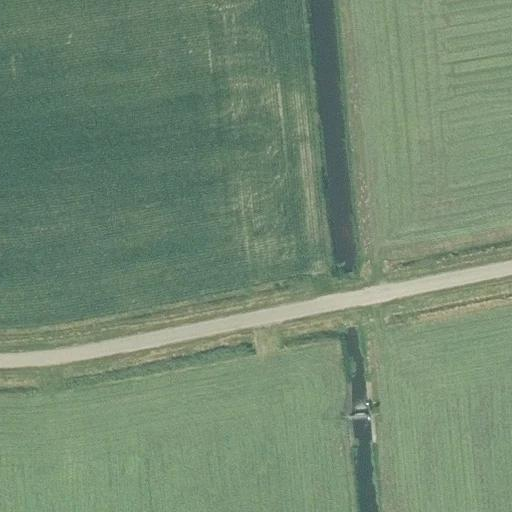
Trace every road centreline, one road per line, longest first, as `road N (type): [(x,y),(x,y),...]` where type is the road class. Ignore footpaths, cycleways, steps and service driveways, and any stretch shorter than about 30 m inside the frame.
road 1 (unclassified): [(0,360),(78,354),(299,309)]
road 2 (unclassified): [(299,309),(511,267)]
road 3 (unclassified): [(320,511),(299,309)]
